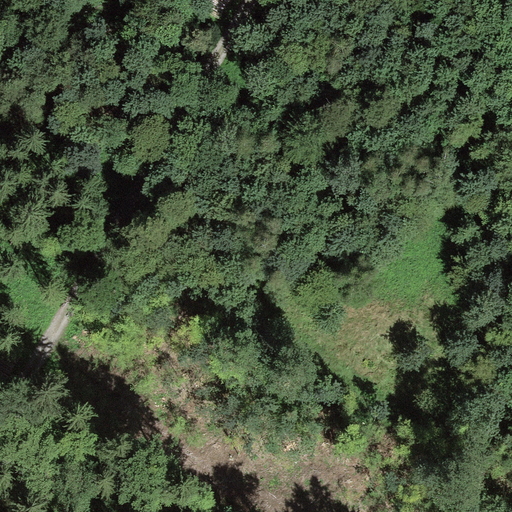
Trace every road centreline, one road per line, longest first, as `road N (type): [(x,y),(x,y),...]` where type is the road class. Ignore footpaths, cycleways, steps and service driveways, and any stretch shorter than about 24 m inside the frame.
road 1 (track): [(87,264),(249,0)]
road 2 (track): [(87,264),(0,442)]
